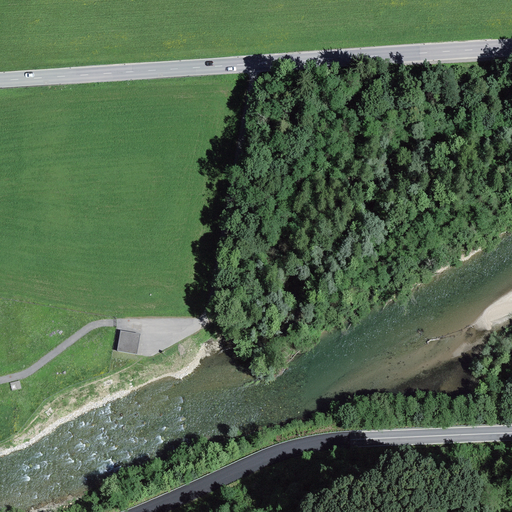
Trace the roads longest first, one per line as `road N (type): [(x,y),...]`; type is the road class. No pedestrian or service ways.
road 1 (secondary): [(511,46),(0,81)]
road 2 (primary): [(145,511),(307,444),(511,433)]
